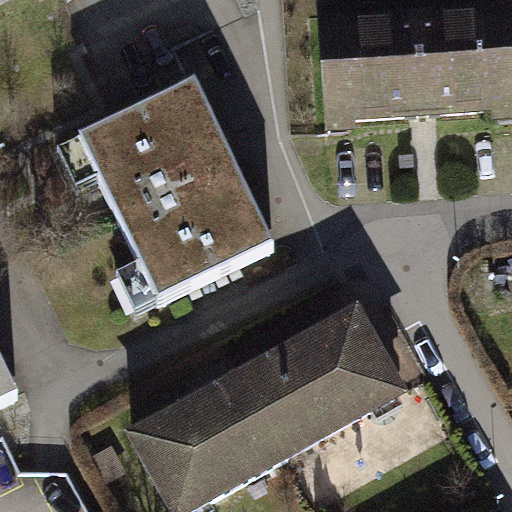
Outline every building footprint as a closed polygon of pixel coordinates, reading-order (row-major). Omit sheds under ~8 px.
[(454,136),(453,128),(482,126),(483,134),(511,132),(511,19),(476,22),(477,31),(448,33),(447,23),(395,26),(396,35),(362,37),(362,28),(321,30),(327,143),(368,141),(368,132),(401,130),(401,139),(454,136)] [(275,270),(198,100),(66,159),(60,169),(73,200),(83,206),(102,200),(139,280),(121,293),(123,304),(136,326),(146,329),(275,270)] [(361,331),(133,452),(166,511),(228,511),(409,416),(361,331)] [(0,428),(23,418),(0,367),(0,428)] [(10,444),(0,448),(0,511),(89,511),(75,484),(29,481),(10,444)]
